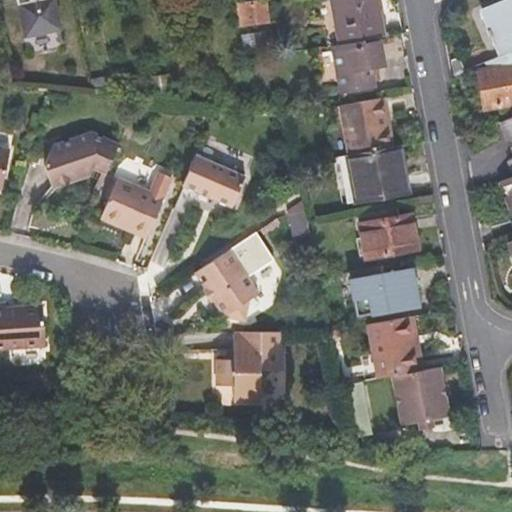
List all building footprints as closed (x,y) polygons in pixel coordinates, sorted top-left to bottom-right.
[(57,0),(19,0),(27,33),(63,26),(57,0)] [(239,0),(241,23),(272,21),(270,0),(239,0)] [(351,41),(385,35),(377,0),(320,0),(328,45),(334,44),(351,41)] [(511,0),(508,0),(483,10),(503,56),(511,51),(511,0)] [(352,47),(351,41),(334,44),(343,90),(377,83),(373,66),(385,63),(381,42),(352,47)] [(511,51),(503,56),(488,62),(490,67),(480,69),(487,108),(511,103),(511,51)] [(351,153),(396,145),(386,96),(342,104),(351,153)] [(290,113),(297,147),(314,144),(310,126),(305,127),(302,111),(290,113)] [(96,166),(110,173),(122,144),(93,132),(41,150),(51,186),(76,178),(74,169),(84,166),(85,169),(96,166)] [(0,185),(1,186),(11,147),(0,144),(0,185)] [(409,191),(399,144),(396,145),(351,153),(348,153),(357,200),(409,191)] [(199,154),(186,184),(202,191),(211,195),(234,205),(247,176),(199,154)] [(176,174),(159,167),(150,188),(121,175),(104,214),(149,234),(176,174)] [(511,176),(502,180),(511,209),(511,176)] [(211,195),(202,191),(200,197),(209,201),(211,195)] [(311,229),(310,222),(308,209),(292,212),(294,221),(299,220),(301,231),(311,229)] [(414,213),(361,222),(368,256),(419,246),(414,213)] [(256,239),(252,233),(236,244),(240,250),(256,239)] [(217,298),(226,313),(241,316),(243,302),(251,297),(259,292),(230,249),(198,270),(208,285),(217,298)] [(386,274),(384,264),(353,270),(355,280),(386,274)] [(414,269),(386,274),(355,280),(361,315),(420,302),(414,269)] [(217,298),(208,285),(203,288),(212,301),(217,298)] [(247,317),(251,297),(243,302),(241,316),(247,317)] [(0,344),(48,343),(45,303),(12,304),(11,300),(7,299),(0,299),(0,344)] [(394,374),(417,370),(411,335),(416,335),(412,315),(368,323),(379,376),(394,374)] [(283,331),(236,331),(236,349),(227,359),(222,359),(222,385),(238,385),(239,399),(266,399),(265,378),(277,368),(285,368),(283,331)] [(449,414),(440,366),(417,370),(394,374),(403,423),(420,420),(433,417),(449,414)] [(362,384),(345,387),(354,435),(372,432),(362,384)] [(433,425),(433,417),(420,420),(421,426),(433,425)]
